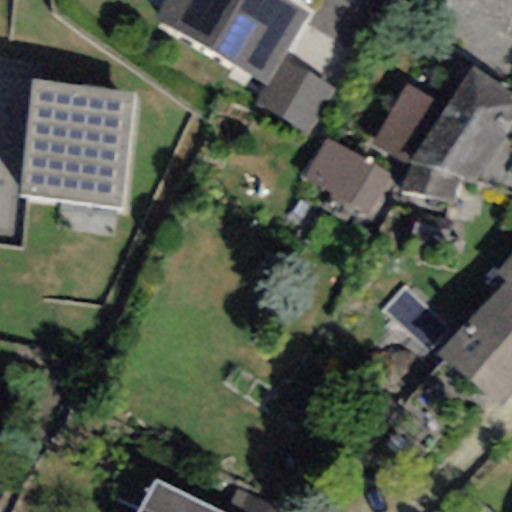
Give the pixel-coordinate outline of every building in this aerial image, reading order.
[(267,95),(284,66),(309,23),(270,0),(170,0),(153,29),(263,93),(267,95)] [(511,0),(446,0),(441,10),(511,52),(511,0)] [(267,95),(263,93),(253,111),(303,140),(330,92),(284,66),(267,95)] [(511,124),(511,107),(469,74),(446,113),(410,172),(402,195),(456,209),(461,184),(476,191),(511,124)] [(410,172),(446,113),(406,90),(371,148),(410,172)] [(30,91),(16,207),(126,220),(140,103),(30,91)] [(391,178),(326,142),(303,183),(368,219),(391,178)] [(511,402),(511,267),(434,362),(500,417),(511,402)] [(425,351),(446,330),(403,289),(382,310),(425,351)] [(203,511),(155,489),(143,511),(203,511)]
